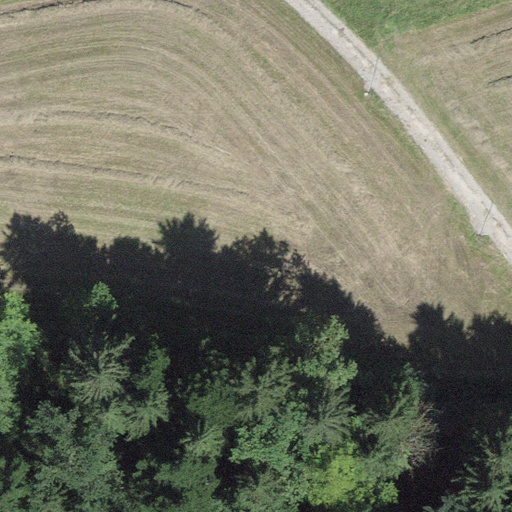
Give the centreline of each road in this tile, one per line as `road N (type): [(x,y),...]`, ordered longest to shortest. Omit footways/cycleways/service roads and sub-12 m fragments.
road 1 (track): [(0,410),(216,410),(511,431)]
road 2 (track): [(511,248),(274,0)]
